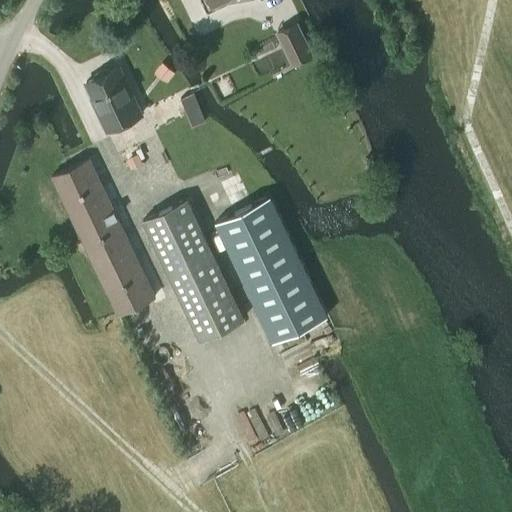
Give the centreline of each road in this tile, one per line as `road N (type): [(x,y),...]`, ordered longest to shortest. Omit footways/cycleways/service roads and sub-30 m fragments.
road 1 (track): [(190,511),(0,336)]
road 2 (track): [(495,0),(465,123),(511,229)]
